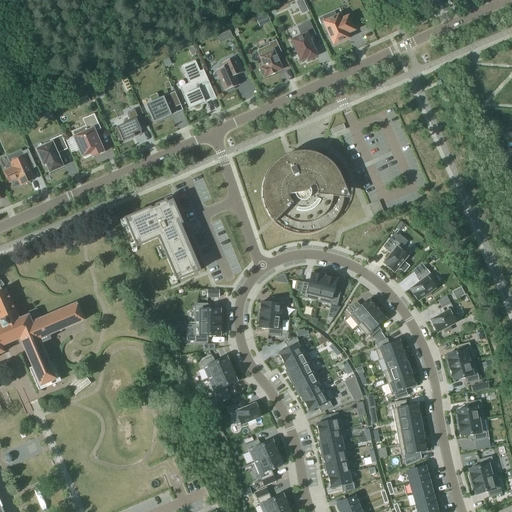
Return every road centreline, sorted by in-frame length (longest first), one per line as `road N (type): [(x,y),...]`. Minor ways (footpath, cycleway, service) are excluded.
road 1 (residential): [(261,267),(313,255),(363,272),(390,295),(429,366),(461,511)]
road 2 (residential): [(508,0),(214,134)]
road 3 (residential): [(309,511),(289,429),(238,333),(241,294),(261,267)]
road 4 (residential): [(214,134),(0,227)]
road 5 (residential): [(214,134),(261,267)]
